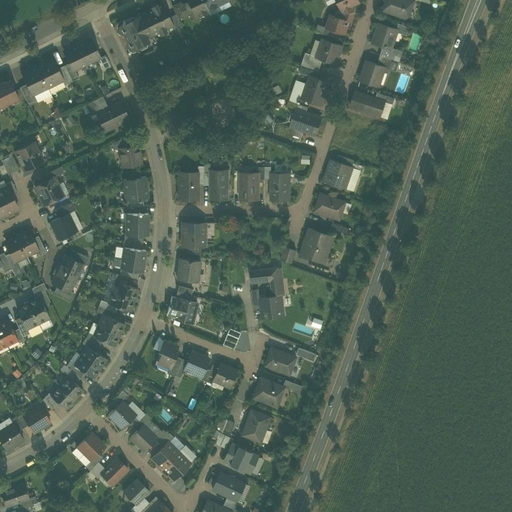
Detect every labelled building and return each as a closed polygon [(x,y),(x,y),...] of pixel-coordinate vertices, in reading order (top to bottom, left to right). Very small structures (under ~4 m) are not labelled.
[(193,11),(196,16),(204,12),(208,10),(203,0),(187,0),(188,1),(193,11)] [(203,0),(208,10),(227,0),(203,0)] [(336,0),(341,8),(342,11),(343,10),(352,6),(360,2),(359,0),(336,0)] [(386,0),(383,10),(408,18),(414,0),(413,0),(386,0)] [(176,13),(177,16),(186,12),(181,4),(180,1),(172,5),(176,13)] [(193,11),(188,1),(181,4),(186,12),(186,14),(193,11)] [(152,8),(142,13),(152,34),(158,31),(165,28),(173,24),(169,16),(162,3),(160,4),(157,5),(152,8)] [(352,6),(343,10),(345,13),(343,18),(335,15),(330,13),(326,26),(326,27),(331,28),(345,34),(350,21),(352,21),(355,11),(352,6)] [(337,10),(335,15),(343,18),(345,13),(343,10),(342,11),(341,8),(337,10)] [(147,37),(152,34),(142,13),(119,24),(119,25),(123,23),(127,32),(124,34),(126,39),(130,37),(134,46),(131,48),(131,49),(149,41),(147,37)] [(173,24),(175,28),(176,27),(181,25),(180,21),(178,18),(177,16),(176,13),(169,16),(173,24)] [(123,23),(119,25),(124,34),(127,32),(123,23)] [(384,46),(391,48),(392,47),(398,29),(380,23),(373,42),(384,46)] [(398,29),(410,33),(412,27),(400,23),(398,29)] [(316,30),(329,34),(331,28),(326,27),(326,26),(318,24),(316,30)] [(90,38),(77,44),(86,63),(98,57),(99,57),(90,38)] [(323,58),(336,63),(342,45),(322,38),(316,56),(323,58)] [(74,69),(86,63),(77,44),(65,51),(70,62),(74,69)] [(384,46),(380,55),(399,61),(403,51),(392,47),(391,48),(384,46)] [(305,52),(300,65),(318,72),(323,58),(316,56),(305,52)] [(98,57),(104,68),(110,66),(104,54),(99,57),(98,57)] [(396,71),(399,61),(380,55),(377,64),(385,66),(385,67),(396,71)] [(52,57),(37,64),(47,86),(62,79),(57,68),(52,57)] [(361,80),(379,86),(385,67),(385,66),(377,64),(367,60),(361,80)] [(70,62),(65,64),(72,80),(78,77),(74,69),(70,62)] [(33,93),(47,86),(37,64),(22,72),(27,83),(33,93)] [(64,84),(72,80),(65,64),(57,68),(62,79),(64,84)] [(316,77),(318,72),(300,65),(298,71),(310,75),(316,77)] [(314,101),(322,104),(329,82),(316,77),(310,75),(303,98),(314,101)] [(4,81),(0,82),(0,91),(6,103),(18,97),(15,90),(11,82),(9,80),(4,82),(4,81)] [(20,86),(20,88),(26,99),(28,103),(36,99),(33,93),(27,83),(20,86)] [(51,93),(47,86),(33,93),(36,99),(36,98),(37,100),(51,93)] [(20,101),(26,99),(20,88),(15,90),(18,97),(20,101)] [(351,106),(380,116),(385,101),(376,97),(356,91),(351,106)] [(385,101),(393,104),(395,98),(377,92),(376,97),(385,101)] [(87,103),(93,114),(96,113),(108,107),(102,96),(87,103)] [(300,96),(298,103),(311,107),(314,101),(303,98),(300,96)] [(283,104),(292,107),(293,101),(285,98),(283,104)] [(96,113),(105,130),(129,119),(120,101),(108,107),(96,113)] [(310,113),(311,107),(298,103),(293,101),(292,107),(297,108),(310,113)] [(303,130),(315,135),(321,117),(310,113),(297,108),(291,126),(295,128),(303,130)] [(274,133),(291,138),(295,128),(291,126),(278,122),(274,133)] [(303,130),(295,128),(291,138),(299,141),(303,130)] [(112,143),(113,149),(119,148),(129,146),(127,136),(112,143)] [(14,150),(24,170),(44,161),(34,140),(14,150)] [(119,148),(122,166),(142,163),(139,149),(138,144),(129,146),(119,148)] [(0,157),(8,174),(19,169),(10,152),(0,157)] [(352,166),(353,166),(355,160),(338,154),(336,160),(352,165),(352,166)] [(325,181),(345,188),(352,166),(352,165),(336,160),(332,159),(325,181)] [(44,174),(48,180),(55,176),(55,177),(64,172),(61,166),(44,174)] [(127,172),(127,178),(140,176),(139,169),(127,172)] [(209,198),(228,199),(228,170),(210,170),(210,173),(209,185),(209,198)] [(179,198),(197,198),(197,184),(198,172),(179,172),(179,177),(178,177),(178,183),(179,183),(179,198)] [(240,199),(259,199),(259,179),(259,173),(240,172),(240,199)] [(271,199),(290,199),(290,173),(271,173),(271,179),(271,199)] [(35,186),(44,204),(62,195),(57,185),(59,184),(55,177),(55,176),(48,180),(35,186)] [(125,189),(146,187),(145,176),(140,176),(127,178),(123,178),(123,179),(125,179),(126,189),(125,189)] [(7,186),(11,195),(17,192),(11,180),(5,183),(7,187),(7,186)] [(7,186),(7,187),(0,189),(0,216),(0,217),(18,208),(12,196),(11,195),(7,186)] [(148,198),(146,187),(125,189),(125,190),(126,190),(127,199),(126,199),(126,200),(143,198),(148,198)] [(340,219),(342,211),(346,202),(346,201),(321,193),(315,210),(322,213),(322,214),(328,216),(328,215),(340,219)] [(126,200),(127,206),(144,206),(143,198),(126,200)] [(56,209),(60,216),(68,213),(74,210),(76,209),(72,201),(56,209)] [(351,204),(346,202),(342,211),(348,213),(351,204)] [(71,219),(76,216),(74,210),(68,213),(71,219)] [(126,223),(147,224),(147,221),(148,221),(148,213),(144,213),(126,212),(126,213),(128,213),(128,223),(126,223)] [(59,239),(75,231),(70,220),(71,219),(68,213),(60,216),(50,221),(59,239)] [(76,216),(71,219),(70,220),(75,231),(82,228),(76,216)] [(200,245),(204,245),(205,222),(183,222),(183,228),(182,228),(181,232),(182,232),(182,245),(186,245),(200,245)] [(331,228),(348,233),(350,228),(333,222),(331,228)] [(147,226),(147,224),(126,223),(126,224),(128,224),(127,234),(126,234),(126,235),(143,235),(148,235),(148,226),(147,226)] [(300,254),(316,260),(318,255),(327,258),(334,235),(311,227),(306,245),(304,244),(300,254)] [(28,229),(17,235),(26,255),(38,249),(32,238),(28,229)] [(15,261),(26,255),(17,235),(16,235),(16,236),(5,241),(11,252),(15,261)] [(38,249),(40,254),(46,251),(38,235),(32,238),(38,249)] [(141,249),(142,242),(124,240),(123,246),(124,247),(124,246),(141,249)] [(200,254),(200,245),(186,245),(186,252),(200,254)] [(122,257),(143,260),(143,258),(144,258),(146,250),(145,250),(141,249),(124,246),(124,247),(125,248),(124,257),(122,257)] [(292,263),(296,250),(285,247),(283,251),(281,259),(292,263)] [(83,264),(85,265),(89,258),(72,249),(69,257),(83,264)] [(4,271),(12,268),(5,255),(4,252),(0,253),(0,261),(1,264),(4,271)] [(11,252),(5,255),(12,268),(13,271),(19,268),(15,261),(11,252)] [(65,255),(58,268),(76,277),(83,264),(69,257),(65,255)] [(142,263),(143,260),(122,257),(122,258),(124,258),(122,268),(121,267),(121,268),(138,271),(142,272),(144,263),(142,263)] [(177,278),(198,281),(198,280),(195,280),(196,273),(199,273),(200,260),(179,257),(177,278)] [(251,282),(271,280),(282,279),(281,267),(250,271),(251,282)] [(70,290),(76,277),(58,268),(52,282),(57,285),(70,291),(70,290)] [(121,268),(120,274),(129,276),(137,278),(138,271),(121,268)] [(126,284),(129,276),(120,274),(113,273),(111,278),(116,280),(126,284)] [(284,295),(282,279),(271,280),(273,295),(282,294),(282,295),(284,295)] [(116,280),(112,291),(134,299),(138,288),(126,284),(116,280)] [(32,288),(34,293),(36,293),(44,289),(44,288),(46,288),(43,282),(32,288)] [(54,292),(70,300),(74,292),(70,290),(70,291),(57,285),(54,292)] [(177,291),(191,294),(193,288),(179,285),(177,291)] [(39,297),(42,304),(50,300),(44,289),(36,293),(38,297),(39,297)] [(252,290),(254,305),(255,305),(260,304),(259,294),(259,289),(252,290)] [(130,311),(134,299),(112,291),(108,302),(108,303),(117,306),(130,311)] [(190,300),(193,301),(194,295),(191,294),(177,291),(175,297),(179,298),(188,300),(188,299),(190,299),(190,300)] [(260,304),(262,319),(285,315),(282,295),(282,294),(273,295),(266,296),(266,293),(259,294),(260,304)] [(166,314),(174,318),(179,298),(175,297),(171,296),(170,300),(170,302),(171,304),(170,305),(169,305),(166,314)] [(38,297),(28,302),(38,323),(49,317),(42,304),(39,297),(38,297)] [(179,298),(174,318),(181,319),(192,322),(197,302),(193,301),(190,300),(190,299),(188,299),(188,300),(179,298)] [(101,299),(99,305),(115,312),(117,306),(108,303),(108,302),(103,300),(101,299)] [(27,328),(38,323),(28,302),(16,308),(21,317),(27,328)] [(113,318),(115,312),(99,305),(96,311),(103,314),(104,314),(113,318)] [(103,314),(99,324),(120,334),(125,323),(113,318),(104,314),(103,314)] [(15,319),(19,328),(23,336),(29,333),(27,328),(21,317),(15,319)] [(181,319),(174,318),(172,324),(179,327),(181,319)] [(8,319),(0,322),(0,329),(7,344),(17,340),(18,339),(13,330),(8,319)] [(115,345),(120,334),(99,324),(94,334),(94,335),(103,339),(115,345)] [(24,339),(23,336),(19,328),(13,330),(18,339),(17,340),(18,342),(24,339)] [(229,328),(223,344),(234,349),(240,332),(229,328)] [(89,332),(86,337),(100,345),(103,339),(94,335),(94,334),(89,332)] [(96,351),(100,345),(86,337),(82,342),(87,345),(96,351)] [(159,351),(164,340),(157,337),(153,348),(159,351)] [(169,368),(170,368),(175,356),(173,355),(175,351),(177,345),(164,340),(159,351),(162,352),(157,363),(169,368)] [(87,345),(81,355),(100,368),(106,358),(96,351),(87,345)] [(265,365),(290,374),(297,357),(272,347),(265,365)] [(298,354),(314,360),(317,354),(300,348),(298,354)] [(194,374),(201,376),(205,368),(209,358),(191,351),(187,361),(184,368),(195,372),(194,374)] [(93,377),(100,368),(81,355),(74,364),(85,371),(93,377)] [(174,376),(175,375),(182,358),(175,356),(170,368),(169,368),(167,373),(174,376)] [(187,361),(182,358),(175,375),(180,377),(184,369),(184,368),(187,361)] [(68,367),(70,369),(81,377),(85,371),(74,364),(71,362),(68,367)] [(224,385),(230,387),(237,370),(220,363),(218,367),(213,380),(224,385)] [(213,364),(211,370),(206,381),(211,384),(213,380),(218,367),(213,364)] [(200,379),(206,381),(211,370),(205,368),(201,376),(200,379)] [(76,383),(81,377),(70,369),(66,374),(68,376),(68,375),(76,383)] [(68,376),(60,385),(74,399),(83,389),(76,383),(68,375),(68,376)] [(253,397),(275,406),(279,397),(281,398),(285,387),(283,386),(261,378),(253,397)] [(285,387),(300,393),(303,386),(286,379),(283,386),(285,387)] [(213,380),(211,384),(211,385),(221,389),(224,385),(213,380)] [(65,408),(74,399),(60,385),(51,394),(58,402),(65,408)] [(110,403),(115,407),(122,400),(127,394),(122,389),(110,403)] [(43,399),(51,409),(58,402),(51,394),(49,392),(43,399)] [(108,414),(122,428),(129,421),(135,415),(126,407),(127,406),(122,400),(115,407),(108,414)] [(126,407),(135,415),(139,419),(145,413),(132,400),(127,406),(126,407)] [(28,424),(34,432),(50,421),(40,406),(30,413),(30,411),(23,416),(28,424)] [(242,434),(261,442),(261,441),(265,429),(270,416),(251,409),(242,434)] [(133,426),(137,430),(143,424),(150,418),(151,417),(146,412),(145,413),(139,419),(133,426)] [(17,417),(23,427),(28,424),(23,416),(22,414),(17,417)] [(13,423),(18,430),(23,427),(16,415),(10,419),(13,423)] [(129,421),(133,426),(139,419),(135,415),(129,421)] [(143,424),(155,436),(162,430),(150,418),(143,424)] [(223,421),(217,418),(214,425),(220,428),(223,421)] [(227,419),(222,433),(229,436),(235,422),(227,419)] [(0,430),(0,439),(7,450),(24,439),(18,430),(13,423),(3,430),(3,429),(0,430)] [(130,437),(143,450),(154,438),(156,437),(155,436),(143,424),(137,430),(130,437)] [(154,438),(159,442),(167,433),(163,429),(162,430),(155,436),(156,437),(154,438)] [(265,429),(261,441),(267,443),(271,432),(265,429)] [(86,454),(91,459),(98,453),(105,446),(91,432),(78,445),(87,453),(86,454)] [(169,432),(167,433),(159,442),(163,446),(168,441),(169,441),(174,437),(169,432)] [(230,437),(229,436),(222,433),(219,432),(214,443),(225,448),(230,437)] [(169,441),(178,451),(184,445),(175,435),(174,437),(169,441)] [(151,458),(161,468),(178,451),(169,441),(168,441),(163,446),(151,458)] [(223,460),(249,472),(257,455),(231,443),(223,460)] [(184,445),(178,451),(190,462),(196,455),(185,444),(184,445)] [(71,452),(85,465),(91,459),(86,454),(87,453),(78,445),(71,452)] [(190,462),(178,451),(161,468),(173,479),(190,462)] [(85,465),(90,470),(98,461),(102,457),(98,453),(91,459),(85,465)] [(257,455),(249,472),(256,475),(264,458),(257,455)] [(102,473),(112,484),(128,468),(117,457),(106,469),(101,473),(102,473)] [(106,469),(98,461),(90,470),(89,470),(97,478),(102,473),(101,473),(106,469)] [(227,496),(236,500),(244,483),(220,472),(212,489),(227,496)] [(183,482),(188,487),(195,479),(190,474),(183,482)] [(135,504),(143,496),(149,490),(137,478),(123,492),(135,504)] [(244,483),(236,500),(238,500),(242,502),(250,485),(244,483)] [(3,499),(6,506),(18,502),(26,499),(26,498),(21,484),(0,490),(0,492),(2,499),(3,499)] [(18,502),(20,507),(33,503),(37,502),(35,497),(35,495),(28,498),(26,498),(26,499),(18,502)] [(138,511),(147,504),(149,502),(143,496),(135,504),(130,509),(133,511),(138,511)] [(155,496),(149,502),(147,504),(151,508),(159,500),(155,496)] [(227,496),(225,501),(235,506),(238,500),(236,500),(227,496)] [(171,511),(159,500),(151,508),(147,511),(171,511)] [(201,511),(230,511),(231,511),(222,506),(207,500),(201,511)] [(236,506),(243,509),(245,504),(242,502),(238,500),(235,506),(236,506)] [(33,503),(36,510),(42,508),(40,501),(37,502),(33,503)] [(236,506),(235,506),(225,501),(224,501),(222,506),(231,511),(233,511),(234,509),(236,506)] [(29,511),(36,510),(33,503),(20,507),(16,509),(17,511),(29,511)]
